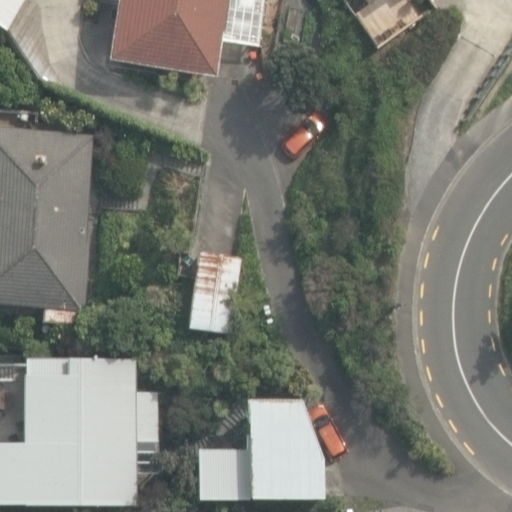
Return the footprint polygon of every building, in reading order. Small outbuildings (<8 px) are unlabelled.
[(0,0),(0,33),(3,35),(24,0),(0,0)] [(106,0),(100,44),(206,60),(215,0),(106,0)] [(38,326),(72,326),(72,307),(81,308),(83,135),(25,134),(25,106),(0,105),(0,307),(39,308),(38,326)] [(183,322),(227,329),(237,253),(193,247),(183,322)] [(16,509),(131,508),(130,444),(156,443),(155,392),(127,393),(127,358),(59,359),(59,367),(15,368),(15,421),(0,421),(0,452),(16,453),(16,509)] [(237,406),(245,501),(323,500),(322,459),(302,403),(237,406)]
